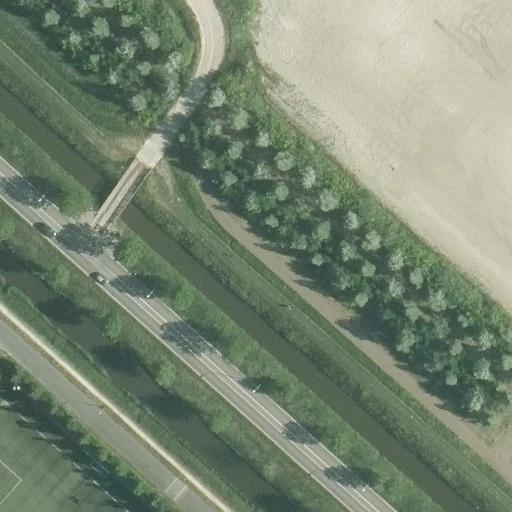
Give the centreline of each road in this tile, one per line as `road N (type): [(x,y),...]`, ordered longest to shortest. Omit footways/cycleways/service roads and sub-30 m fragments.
road 1 (secondary): [(368,511),(0,172)]
road 2 (track): [(82,248),(203,74),(212,28),(194,0)]
road 3 (residential): [(199,511),(0,331)]
